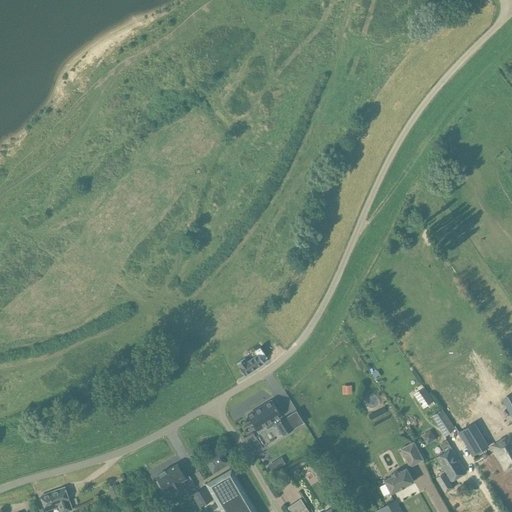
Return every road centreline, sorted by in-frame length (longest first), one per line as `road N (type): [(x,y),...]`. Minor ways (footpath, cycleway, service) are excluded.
road 1 (unclassified): [(213,402),(280,362),(299,341),(411,120),(511,11)]
road 2 (unclassified): [(0,489),(132,447),(213,402)]
road 3 (residential): [(275,511),(213,402)]
